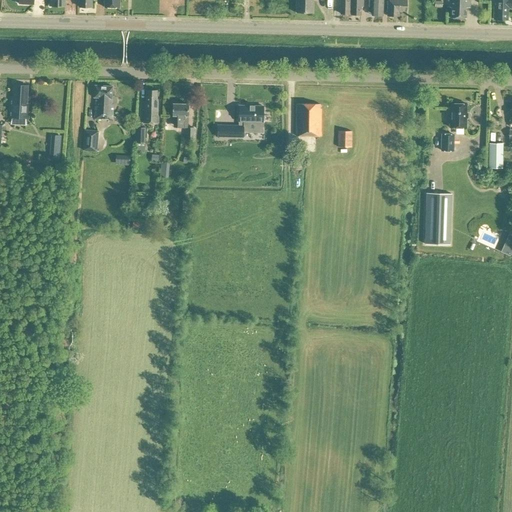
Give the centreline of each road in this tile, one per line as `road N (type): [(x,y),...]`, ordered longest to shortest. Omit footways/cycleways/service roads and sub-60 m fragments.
road 1 (residential): [(511,84),(0,69)]
road 2 (tertiary): [(511,35),(0,23)]
